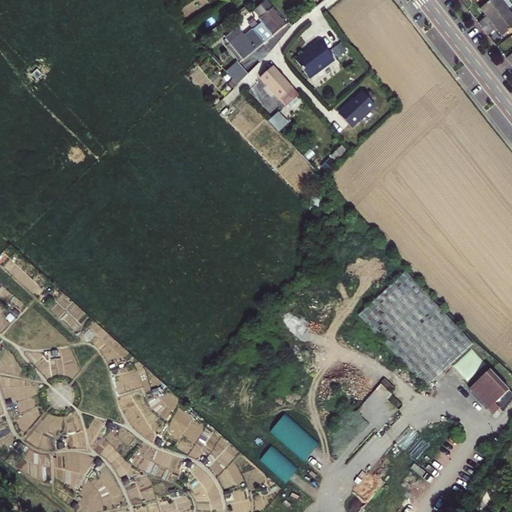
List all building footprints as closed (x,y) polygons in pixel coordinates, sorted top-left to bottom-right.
[(270,37),(287,24),(267,0),(252,13),(258,20),(257,21),(260,25),(261,27),(270,37)] [(489,16),(482,22),(487,28),(511,9),(511,8),(511,0),(494,0),(484,8),(489,16)] [(511,9),(487,28),(492,35),(500,29),(505,35),(511,30),(511,9)] [(226,38),(243,59),(270,37),(260,25),(245,37),(239,29),(239,28),(226,38)] [(319,72),(341,49),(323,32),(314,41),(314,42),(314,43),(314,44),(315,44),(303,57),(319,72)] [(227,73),(238,85),(250,73),(240,62),(227,73)] [(288,82),(275,67),(273,69),(286,83),(288,82)] [(286,83),(273,69),(262,78),(282,101),(283,100),(288,106),(298,97),(300,96),(288,82),(286,83)] [(376,108),(364,94),(340,115),(352,130),(376,108)] [(298,97),(288,106),(293,111),(303,103),(298,97)] [(247,101),(228,121),(238,129),(250,116),(257,122),(263,116),(247,101)] [(268,122),(278,134),(289,124),(278,113),(268,122)] [(310,208),(321,208),(321,197),(310,197),(310,208)] [(362,313),(430,388),(477,343),(406,270),(362,313)] [(472,386),(477,390),(500,415),(506,408),(511,399),(511,392),(490,370),(472,386)]
